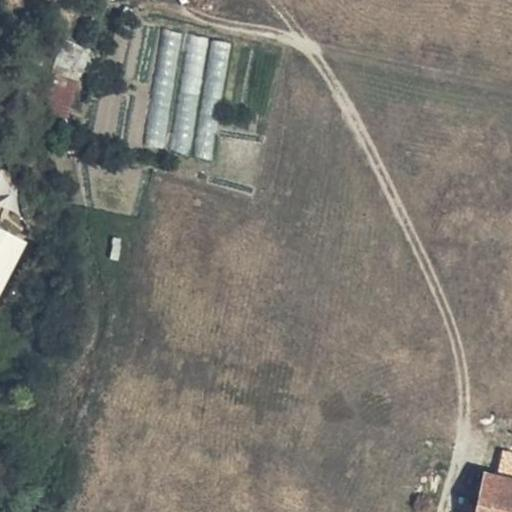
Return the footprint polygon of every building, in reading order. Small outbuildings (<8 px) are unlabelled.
[(164,30),(144,146),(163,149),(182,33),(164,30)] [(200,95),(179,92),(172,153),(213,158),(226,42),(207,40),(200,95)] [(57,76),(48,107),(68,114),(78,83),(57,76)] [(38,246),(11,232),(0,252),(0,277),(16,286),(38,246)] [(0,317),(13,292),(0,285),(0,317)] [(511,511),(511,480),(495,477),(487,511),(511,511)]
